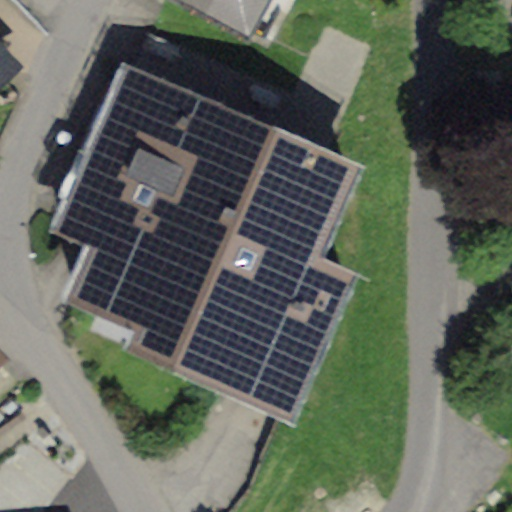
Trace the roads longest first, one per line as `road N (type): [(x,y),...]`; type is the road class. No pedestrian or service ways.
road 1 (residential): [(438,0),(421,511)]
road 2 (residential): [(104,0),(0,243)]
road 3 (residential): [(0,322),(95,434),(142,511)]
